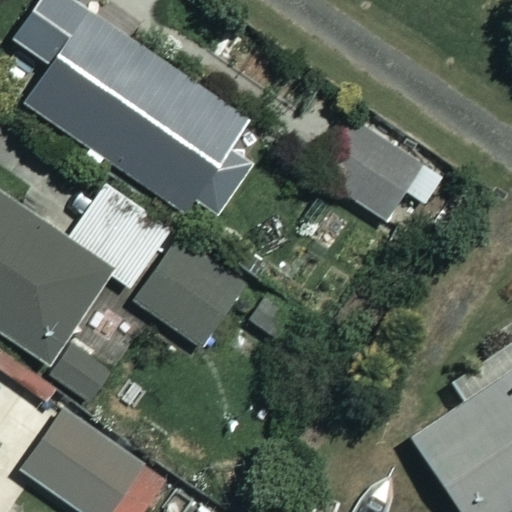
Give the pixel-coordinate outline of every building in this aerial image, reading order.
[(82,16),(26,95),(183,205),(239,126),(82,16)] [(355,112),(318,169),(390,215),(426,159),(355,112)] [(0,187),(0,314),(52,348),(110,257),(0,187)] [(178,232),(136,300),(202,341),(244,273),(178,232)] [(313,329),(258,290),(241,313),(297,353),(313,329)] [(511,371),(420,433),(467,511),(494,511),(511,501),(511,371)] [(71,401),(28,468),(96,511),(102,511),(144,448),(71,401)]
